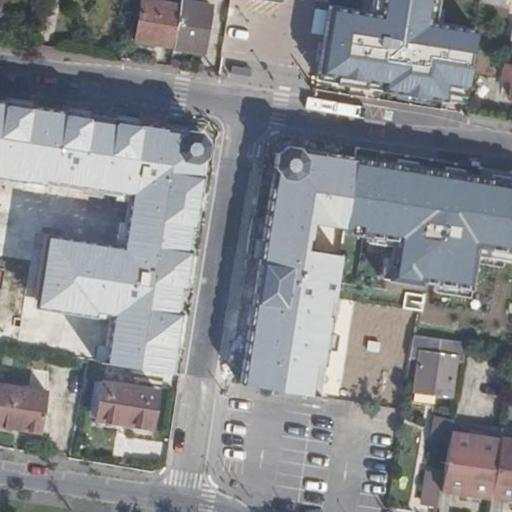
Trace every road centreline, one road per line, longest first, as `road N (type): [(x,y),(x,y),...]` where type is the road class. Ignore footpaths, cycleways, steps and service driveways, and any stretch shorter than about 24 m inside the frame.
road 1 (residential): [(241,110),(179,500)]
road 2 (unclassified): [(511,150),(241,110)]
road 3 (unclassified): [(241,110),(0,67)]
road 4 (unclassified): [(0,472),(179,500)]
